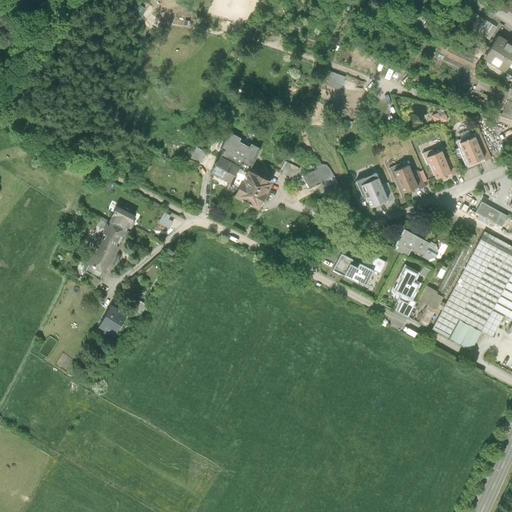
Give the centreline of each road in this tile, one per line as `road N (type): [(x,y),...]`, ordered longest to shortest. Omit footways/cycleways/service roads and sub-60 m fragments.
road 1 (residential): [(511,379),(293,267),(511,166)]
road 2 (track): [(153,201),(0,119)]
